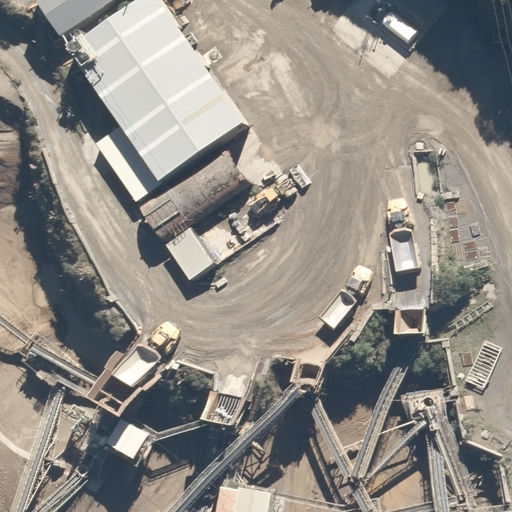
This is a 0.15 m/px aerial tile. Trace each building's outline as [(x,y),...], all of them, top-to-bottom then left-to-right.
[(127,0),(44,0),(37,5),(64,44),(127,0)] [(161,0),(151,0),(76,53),(127,126),(100,146),(140,203),(250,126),(161,0)] [(229,146),(142,209),(168,245),(255,181),(229,146)] [(255,188),(171,250),(195,283),(279,221),(255,188)] [(158,301),(154,328),(195,334),(199,307),(158,301)] [(264,348),(236,338),(202,432),(230,442),(264,348)] [(162,351),(146,344),(130,380),(146,387),(162,351)] [(146,464),(162,437),(135,420),(118,447),(146,464)] [(286,511),(289,498),(255,491),(253,498),(234,494),(231,511),(286,511)]
